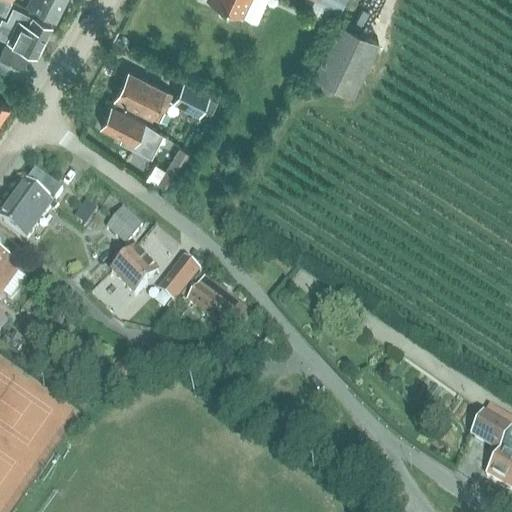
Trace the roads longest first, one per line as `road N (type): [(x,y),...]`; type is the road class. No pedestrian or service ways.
road 1 (residential): [(385,439),(205,241),(36,116)]
road 2 (tertiary): [(36,116),(101,0)]
road 3 (residential): [(493,511),(385,439)]
